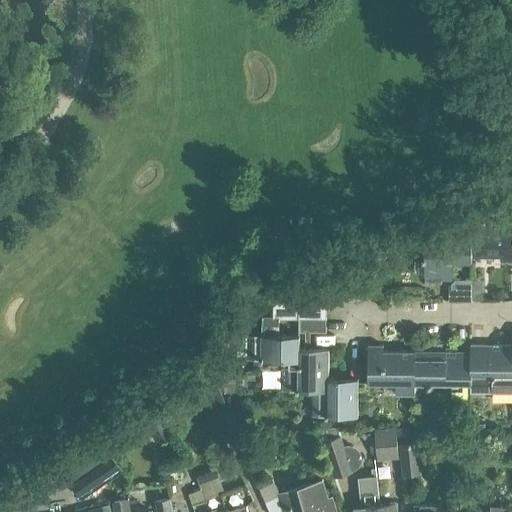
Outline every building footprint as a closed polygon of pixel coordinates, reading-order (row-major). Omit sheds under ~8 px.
[(471,236),(472,261),(472,258),(501,258),(501,263),(511,263),(511,218),(494,218),(493,230),(471,230),(471,236)] [(472,261),(471,236),(446,236),(446,249),(424,248),(424,259),(423,259),(423,263),(424,263),(424,287),(442,288),(442,282),(452,282),(453,281),(453,264),(472,264),(472,261)] [(446,303),(472,303),(472,281),(456,281),(452,285),(452,303),(446,303)] [(300,361),(300,349),(300,333),(300,320),(327,320),(327,306),(274,306),(274,319),(263,319),(263,336),(248,336),(247,361),(254,361),(300,361)] [(300,333),(327,333),(327,320),(300,320),(300,333)] [(471,353),(470,385),(470,394),(511,394),(511,345),(471,346),(471,353)] [(415,385),(415,353),(383,353),(383,346),(368,346),(368,386),(396,385),(396,396),(415,396),(415,385)] [(329,349),(300,349),(300,361),(254,361),(253,369),(283,370),(282,392),(312,392),(312,391),(329,391),(329,380),(329,349)] [(431,353),(415,353),(415,385),(428,385),(428,387),(432,387),(432,385),(470,385),(471,353),(445,353),(445,361),(431,361),(431,353)] [(358,380),(329,380),(329,391),(312,391),(312,392),(312,417),(358,418),(358,407),(358,380)] [(140,416),(159,444),(172,435),(153,407),(140,416)] [(319,429),(324,445),(322,445),(334,481),(352,475),(337,429),(319,429)] [(400,459),(396,429),(374,431),(378,462),(400,459)] [(61,466),(70,480),(83,499),(123,471),(110,453),(101,439),(61,466)] [(419,444),(400,446),(403,476),(422,474),(419,444)] [(379,511),(379,506),(376,478),(359,480),(362,508),(362,511),(379,511)] [(299,489),(278,494),(283,511),(332,511),(329,498),(328,499),(322,481),(299,488),(299,489)] [(172,511),(170,499),(155,502),(157,511),(172,511)] [(130,511),(129,501),(114,502),(115,511),(130,511)]
